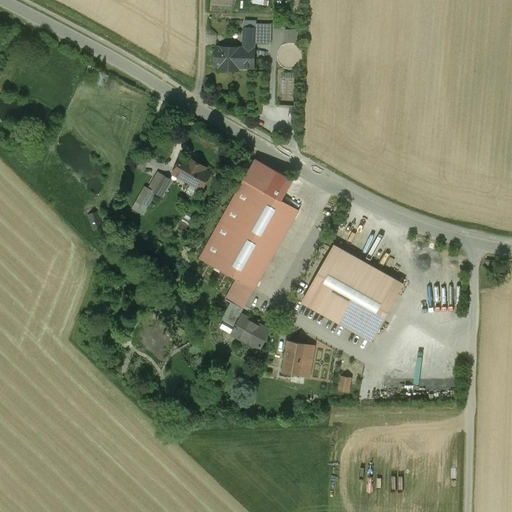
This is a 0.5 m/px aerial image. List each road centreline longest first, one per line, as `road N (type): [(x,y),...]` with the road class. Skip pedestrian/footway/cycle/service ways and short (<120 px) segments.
road 1 (unclassified): [(0,0),(347,193),(476,245)]
road 2 (unclassified): [(476,245),(468,511)]
